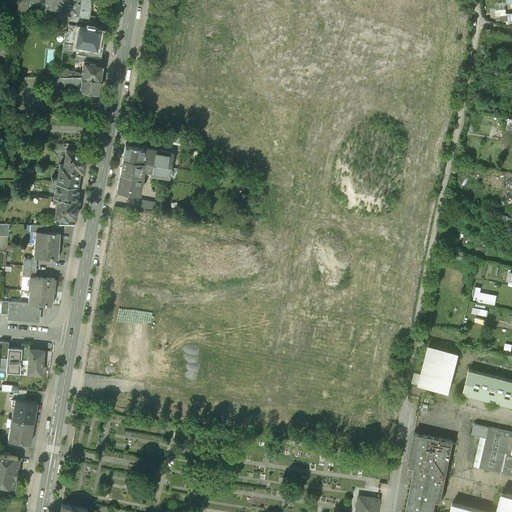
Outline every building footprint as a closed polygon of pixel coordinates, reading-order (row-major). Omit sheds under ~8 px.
[(91,0),(17,0),(16,10),(88,22),(91,0)] [(495,9),(495,19),(506,19),(506,8),(495,9)] [(87,28),(77,26),(78,25),(68,23),(67,30),(65,30),(61,50),(100,56),(104,37),(98,36),(99,30),(92,29),(93,26),(87,25),(87,28)] [(102,63),(83,60),(81,73),(75,72),(74,71),(68,70),(68,69),(59,68),(59,76),(81,76),(99,79),(102,63)] [(59,76),(50,76),(49,91),(79,92),(79,90),(97,92),(99,79),(81,76),(59,76)] [(486,116),(484,124),(494,127),(496,118),(486,116)] [(172,152),(125,144),(122,158),(170,166),(172,152)] [(89,153),(67,149),(66,150),(63,164),(59,164),(58,169),(81,175),(85,175),(89,153)] [(170,166),(122,158),(120,172),(140,175),(141,169),(143,169),(151,171),(151,173),(168,176),(170,166)] [(81,175),(58,169),(57,178),(51,177),(51,180),(79,187),(81,175)] [(140,175),(120,172),(117,190),(139,193),(142,176),(140,175)] [(467,197),(470,182),(455,179),(452,193),(467,197)] [(79,187),(51,180),(50,184),(56,185),(54,196),(76,201),(79,187)] [(76,201),(54,196),(53,200),(57,201),(53,218),(61,219),(60,223),(68,223),(69,220),(76,221),(80,202),(76,201)] [(151,201),(137,199),(135,209),(149,211),(151,201)] [(48,225),(30,225),(30,231),(36,231),(35,243),(59,245),(60,232),(47,231),(48,225)] [(59,245),(35,243),(33,256),(33,259),(37,259),(58,260),(59,245)] [(33,256),(21,256),(21,263),(36,264),(37,259),(33,259),(33,256)] [(35,277),(22,276),(21,289),(29,290),(53,292),(54,292),(55,278),(35,277)] [(494,304),(497,294),(480,290),(481,286),(475,285),(472,299),(494,304)] [(53,292),(29,290),(28,302),(28,305),(38,306),(52,307),(53,292)] [(9,300),(1,300),(0,313),(7,314),(8,314),(9,300)] [(28,302),(9,300),(8,314),(7,314),(7,320),(39,322),(40,310),(38,310),(38,306),(28,305),(28,302)] [(21,348),(8,347),(9,342),(0,340),(0,356),(7,357),(6,370),(19,371),(20,358),(21,348)] [(43,349),(30,348),(30,343),(21,343),(21,348),(20,358),(29,359),(28,372),(41,373),(43,349)] [(459,353),(428,345),(418,384),(449,392),(459,353)] [(511,380),(469,370),(463,393),(511,405),(511,380)] [(25,392),(14,391),(12,399),(15,400),(15,399),(24,400),(25,392)] [(24,400),(15,399),(15,400),(11,418),(33,422),(36,402),(24,400)] [(33,422),(11,418),(11,419),(14,419),(12,426),(10,426),(8,439),(16,441),(28,443),(30,443),(33,422)] [(489,426),(462,420),(460,430),(486,437),(489,426)] [(511,511),(511,431),(489,426),(486,437),(479,466),(500,471),(494,499),(479,496),(476,509),(464,506),(462,511),(511,511)] [(453,440),(414,432),(407,465),(415,467),(405,511),(433,511),(436,500),(441,501),(453,440)] [(28,443),(16,441),(15,447),(27,449),(28,443)] [(18,456),(0,452),(0,481),(13,484),(18,456)] [(375,511),(378,498),(361,496),(358,496),(355,511),(375,511)] [(462,511),(464,506),(446,501),(443,511),(462,511)]
